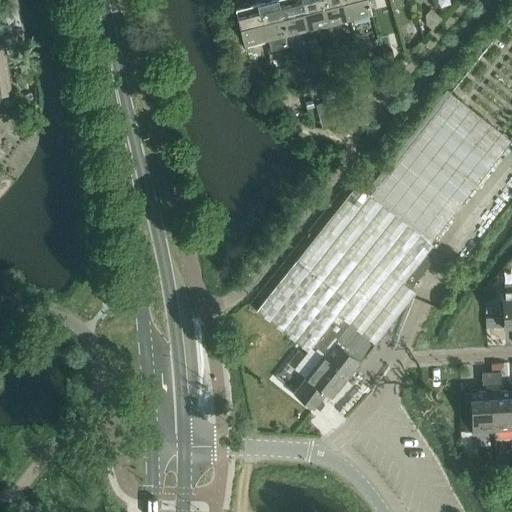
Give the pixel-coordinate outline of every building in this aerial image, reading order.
[(278,0),(260,0),(256,1),(266,41),(268,40),(270,50),(288,45),(286,36),(287,36),(278,0)] [(300,0),(278,0),(287,36),(308,31),(300,0)] [(322,0),(300,0),(308,31),(329,25),(322,0)] [(344,0),(322,0),(329,25),(350,20),(344,0)] [(344,0),(350,20),(372,15),(368,0),(344,0)] [(266,41),(256,1),(234,7),(244,46),(266,41)] [(392,51),(383,54),(387,68),(395,59),(392,51)] [(7,67),(0,67),(0,99),(2,91),(10,90),(7,67)] [(317,343),(327,351),(335,341),(360,361),(375,342),(415,292),(403,282),(433,244),(357,184),(256,310),(270,321),(309,352),(317,343)] [(511,287),(501,288),(503,328),(511,327),(511,287)] [(335,341),(327,351),(294,392),(313,408),(324,393),(330,398),(360,361),(335,341)] [(500,371),(491,372),(494,430),(511,429),(511,389),(498,390),(497,384),(501,384),(500,371)] [(494,430),(491,372),(481,372),(482,385),(485,385),(486,391),(469,392),(471,431),(494,430)]
